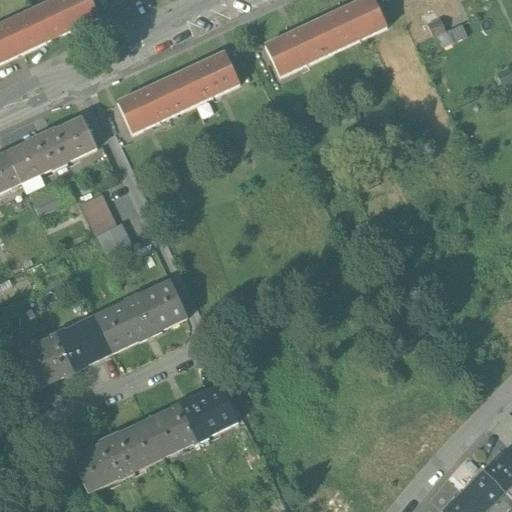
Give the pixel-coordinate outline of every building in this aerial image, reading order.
[(89,0),(62,0),(0,29),(0,66),(99,20),(89,0)] [(372,0),(370,0),(266,49),(280,79),(386,30),(372,0)] [(225,56),(119,106),(133,136),(239,87),(225,56)] [(56,133),(34,143),(34,144),(8,157),(22,186),(52,172),(52,173),(67,167),(66,165),(97,151),(83,122),(57,134),(56,133)] [(0,195),(21,186),(7,157),(0,160),(0,195)] [(86,202),(96,232),(122,224),(112,194),(86,202)] [(120,227),(99,238),(109,260),(131,249),(120,227)] [(201,230),(177,241),(183,254),(207,243),(201,230)] [(140,300),(126,307),(96,322),(112,357),(113,357),(139,344),(139,345),(161,334),(187,321),(171,286),(141,300),(140,300)] [(96,322),(66,336),(66,335),(51,342),(52,343),(21,357),(38,392),(64,380),(64,381),(87,370),(87,369),(112,357),(96,322)] [(191,387),(197,400),(217,390),(212,378),(191,387)] [(403,446),(472,414),(456,380),(388,412),(403,446)] [(194,402),(172,413),(146,426),(163,461),(193,447),(193,448),(208,441),(207,439),(237,425),(221,390),(195,403),(194,402)] [(120,437),(98,448),(98,449),(72,461),(89,496),(118,482),(119,483),(134,476),(133,475),(163,461),(146,426),(120,438),(120,437)] [(511,488),(511,461),(504,453),(483,474),(505,495),(511,488)] [(483,474),(463,494),(479,511),(487,511),(505,495),(483,474)] [(479,511),(463,494),(444,511),(479,511)]
